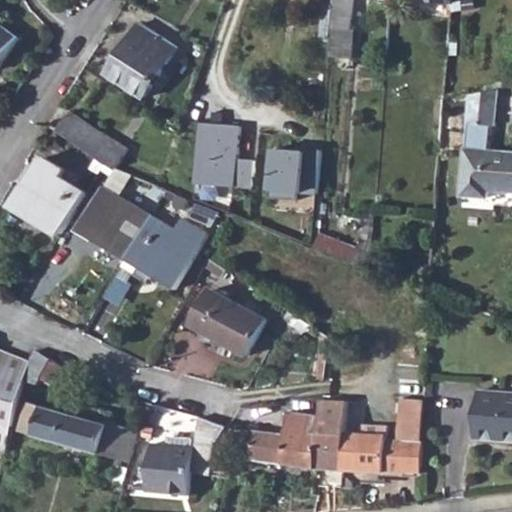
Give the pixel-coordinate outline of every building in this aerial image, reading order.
[(335,0),(333,34),(354,36),(356,0),(335,0)] [(143,23),(110,74),(146,98),(179,46),(143,23)] [(0,67),(19,37),(0,24),(0,67)] [(501,86),(471,91),(465,190),(490,192),(490,185),(511,186),(511,148),(491,147),(494,121),(497,122),(501,86)] [(71,111),(58,131),(103,163),(108,166),(117,169),(129,149),(71,111)] [(243,132),(204,129),(200,188),(256,192),(258,166),(241,164),(243,132)] [(308,152),(277,150),(274,198),(301,200),(301,192),(321,193),(324,151),(308,149),(308,152)] [(31,186),(18,206),(64,236),(90,194),(64,178),(69,171),(48,158),(39,172),(45,175),(36,189),(31,186)] [(39,172),(31,186),(36,189),(45,175),(39,172)] [(78,232),(94,241),(96,239),(128,258),(152,217),(103,189),(78,232)] [(223,211),(200,202),(193,215),(216,224),(223,211)] [(236,202),(232,214),(233,215),(255,223),(259,210),(236,202)] [(259,210),(255,223),(265,228),(270,214),(259,210)] [(270,214),(265,228),(303,242),(308,229),(270,214)] [(152,217),(128,258),(162,278),(160,281),(177,291),(203,247),(152,217)] [(96,239),(94,241),(127,261),(128,258),(96,239)] [(128,258),(127,261),(160,281),(162,278),(128,258)] [(213,291),(194,327),(250,357),(268,320),(213,291)] [(26,382),(32,362),(0,349),(0,450),(7,452),(26,382)] [(32,362),(26,382),(41,387),(43,382),(63,392),(75,372),(51,359),(38,351),(32,362)] [(511,393),(482,391),(478,438),(510,440),(510,437),(511,437),(511,393)] [(401,398),(401,420),(428,421),(429,400),(401,398)] [(22,431),(135,464),(143,433),(112,423),(114,415),(85,408),(82,417),(32,404),(22,431)] [(253,461),(320,470),(321,435),(315,434),(316,417),(289,414),(287,435),(257,431),(253,461)] [(321,435),(320,470),(348,470),(348,451),(363,452),(363,434),(342,434),(342,423),(331,422),(331,420),(323,419),(321,435)] [(401,420),(400,439),(414,440),(427,441),(428,421),(401,420)] [(194,472),(214,475),(214,472),(216,453),(218,453),(222,444),(230,428),(200,423),(198,446),(154,443),(151,491),(193,493),(194,472)] [(348,451),(348,470),(426,472),(427,441),(414,440),(400,439),(389,439),(389,435),(363,434),(363,452),(348,451)] [(216,453),(214,472),(233,475),(235,455),(218,453),(216,453)] [(123,466),(118,482),(121,484),(129,486),(134,470),(123,466)]
